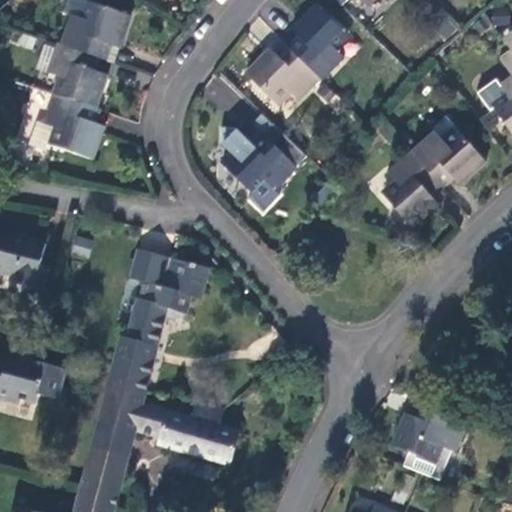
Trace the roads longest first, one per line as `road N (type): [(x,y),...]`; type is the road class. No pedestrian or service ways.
road 1 (residential): [(198,205),(173,168),(169,109),(246,0)]
road 2 (residential): [(365,370),(198,205)]
road 3 (residential): [(365,370),(511,206)]
road 4 (residential): [(0,186),(161,217),(198,205)]
road 5 (residential): [(291,511),(365,370)]
